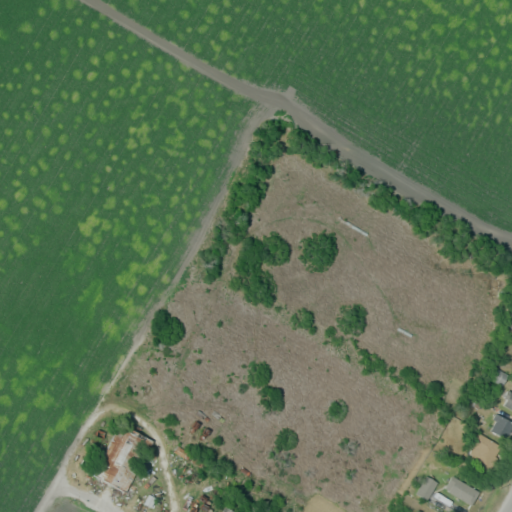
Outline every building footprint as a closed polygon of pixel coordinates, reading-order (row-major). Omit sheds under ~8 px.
[(511,391),(508,389),(500,402),(511,409),(511,391)] [(511,425),(511,421),(497,415),(490,430),(506,438),(511,425)] [(129,490),(147,436),(123,428),(119,440),(110,437),(95,479),(129,490)] [(502,444),(478,432),(465,458),(489,470),(502,444)] [(478,491),(451,475),(443,488),(470,505),(478,491)]
